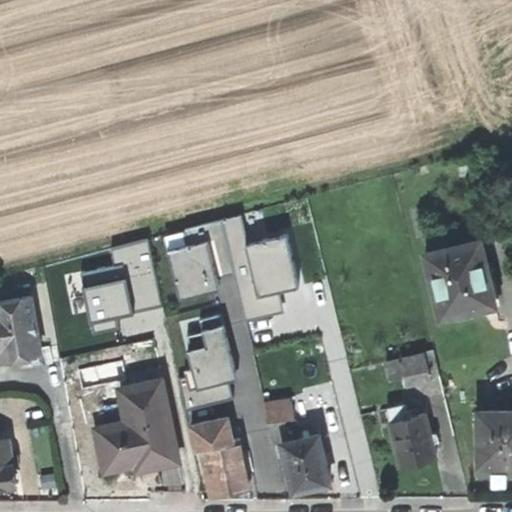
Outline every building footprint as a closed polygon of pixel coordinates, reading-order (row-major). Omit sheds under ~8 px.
[(241,216),(222,220),(235,272),(246,319),(284,310),(279,290),(260,294),(248,244),(241,216)] [(209,239),(218,277),(235,272),(222,220),(186,229),(189,244),(209,239)] [(287,235),(248,244),(260,294),(279,290),(299,285),(287,235)] [(220,288),(218,277),(209,239),(189,244),(169,249),(180,298),(210,291),(216,289),(220,288)] [(474,307),(496,302),(483,239),(429,251),(444,315),(474,307)] [(113,248),(117,265),(123,263),(126,276),(134,311),(163,304),(148,240),(113,248)] [(81,273),(84,286),(126,276),(123,263),(117,265),(81,273)] [(126,276),(84,286),(93,321),(115,315),(134,311),(126,276)] [(21,367),(44,363),(33,296),(0,301),(0,351),(1,351),(3,361),(14,359),(19,358),(21,367)] [(203,330),(224,325),(222,314),(200,319),(203,330)] [(118,326),(115,315),(93,321),(95,331),(118,326)] [(224,325),(203,330),(206,344),(191,348),(188,348),(193,368),(198,387),(229,379),(237,377),(235,371),(224,325)] [(187,333),(191,348),(206,344),(203,330),(187,333)] [(429,378),(440,375),(434,349),(387,361),(391,379),(400,377),(409,375),(412,385),(430,380),(429,378)] [(145,378),(145,382),(168,379),(166,367),(144,369),(145,378)] [(234,398),(229,379),(198,387),(193,368),(185,370),(186,376),(180,377),(188,409),(234,398)] [(177,460),(168,379),(145,382),(126,384),(130,418),(101,421),(106,463),(126,460),(137,459),(145,458),(155,457),(156,463),(177,460)] [(265,402),(269,423),(284,419),(294,417),(289,396),(265,402)] [(390,409),(393,422),(411,418),(408,404),(390,409)] [(511,410),(482,411),(482,463),(511,463),(511,410)] [(411,418),(393,422),(404,467),(436,459),(440,458),(438,452),(434,434),(429,413),(411,418)] [(199,449),(203,448),(234,441),(228,416),(193,424),(199,449)] [(284,419),(269,423),(274,445),(283,443),(289,441),(284,419)] [(441,433),(434,434),(438,452),(445,450),(443,442),(441,433)] [(289,441),(283,443),(294,491),(317,485),(331,482),(320,434),(289,441)] [(0,438),(0,486),(5,486),(18,484),(10,437),(0,438)] [(234,441),(203,448),(214,496),(226,493),(250,487),(239,440),(234,441)]
